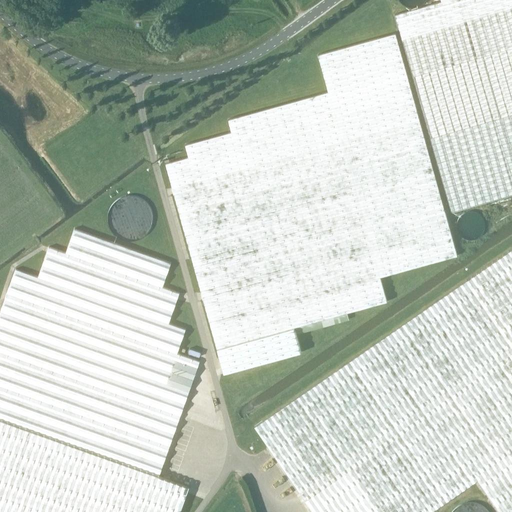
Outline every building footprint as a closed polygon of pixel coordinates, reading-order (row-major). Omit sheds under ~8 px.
[(396,15),(430,137),(452,214),(511,197),(511,0),(440,0),(441,2),(396,15)] [(458,257),(396,35),(318,57),(328,95),(229,123),(232,136),(184,149),(186,155),(163,161),(224,378),(302,356),(295,329),(386,304),(379,279),(458,257)] [(151,217),(150,212),(149,208),(147,204),(144,201),(141,199),(137,196),(133,195),(128,195),(123,196),(120,197),(116,200),(113,202),(111,206),(109,210),(108,214),(108,217),(108,221),(109,225),(111,229),(113,231),(117,234),(120,236),(124,238),(128,238),(133,238),(138,236),(142,234),(145,232),(147,229),(149,225),(150,221),(151,217)] [(482,225),(482,224),(481,220),(479,216),(476,213),(473,212),(470,211),(467,211),(465,212),(462,213),(460,215),(458,217),(456,219),(456,222),(455,224),(456,226),(456,229),(457,231),(459,233),(460,234),(463,236),(467,237),(470,237),(472,237),(474,236),(477,234),(479,232),(480,230),(481,227),(482,225)] [(47,245),(36,276),(14,268),(0,309),(0,510),(5,511),(180,511),(189,489),(158,477),(200,362),(175,353),(184,329),(167,323),(176,298),(178,292),(160,286),(169,262),(72,226),(63,251),(47,245)] [(511,511),(511,248),(254,427),(313,511),(430,511),(478,479),(500,511),(511,511)] [(486,511),(484,509),(482,507),(478,505),(474,503),(470,503),(466,503),(461,504),(457,506),(453,509),(450,511),(486,511)]
